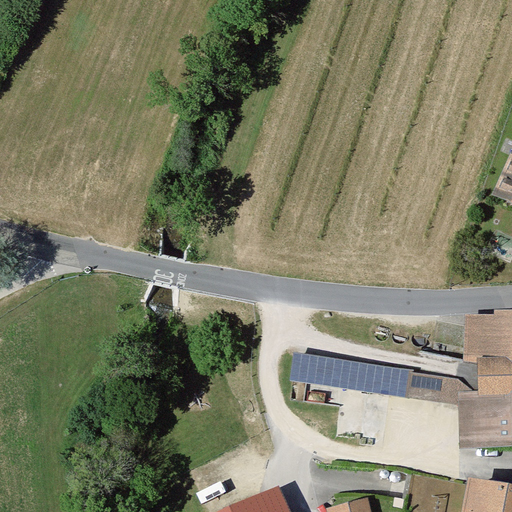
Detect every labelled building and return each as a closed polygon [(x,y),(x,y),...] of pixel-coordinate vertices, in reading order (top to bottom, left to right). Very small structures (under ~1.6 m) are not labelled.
[(511,149),(489,199),(511,209),(511,149)] [(511,449),(511,320),(463,321),(463,363),(473,363),(473,402),(457,402),(457,450),(511,449)] [(407,397),(411,369),(294,352),(290,380),(407,397)] [(511,511),(511,492),(464,483),(458,511),(511,511)] [(287,511),(276,487),(221,511),(287,511)] [(371,511),(368,498),(327,508),(328,511),(371,511)]
